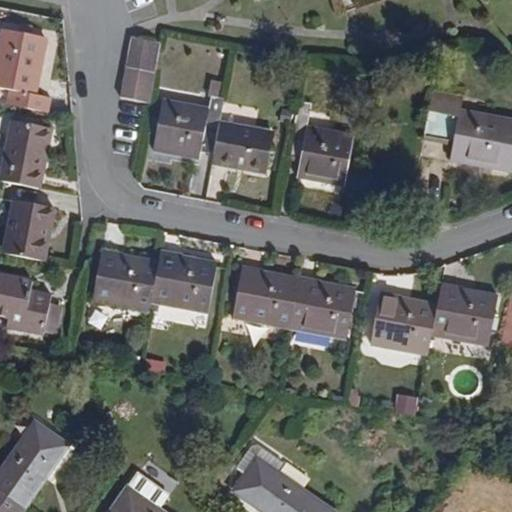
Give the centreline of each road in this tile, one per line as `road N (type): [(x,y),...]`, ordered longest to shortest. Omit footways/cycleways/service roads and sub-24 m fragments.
road 1 (residential): [(96,40),(101,175),(124,204),(393,259),(511,218)]
road 2 (residential): [(96,40),(175,20),(349,37),(445,29)]
